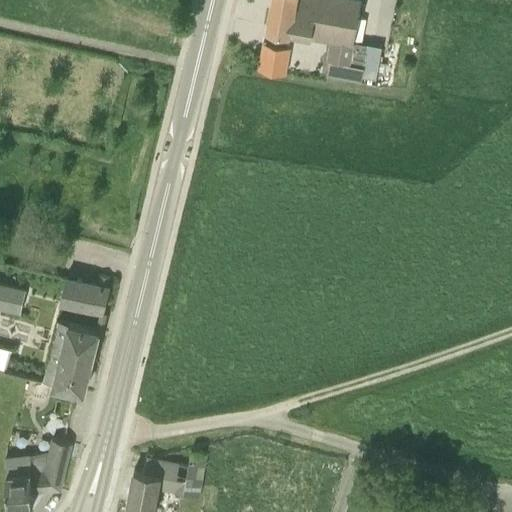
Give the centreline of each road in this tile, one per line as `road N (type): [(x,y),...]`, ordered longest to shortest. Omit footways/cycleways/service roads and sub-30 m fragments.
road 1 (secondary): [(106,435),(211,0)]
road 2 (track): [(511,330),(243,418)]
road 3 (residential): [(243,418),(106,435)]
